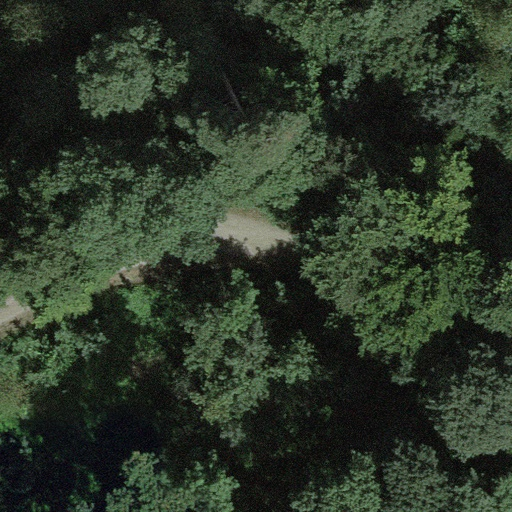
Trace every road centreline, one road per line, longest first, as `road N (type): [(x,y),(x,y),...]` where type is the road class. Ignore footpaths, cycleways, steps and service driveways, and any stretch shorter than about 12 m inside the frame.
road 1 (track): [(0,318),(129,249),(234,232),(511,317)]
road 2 (track): [(234,232),(0,138)]
